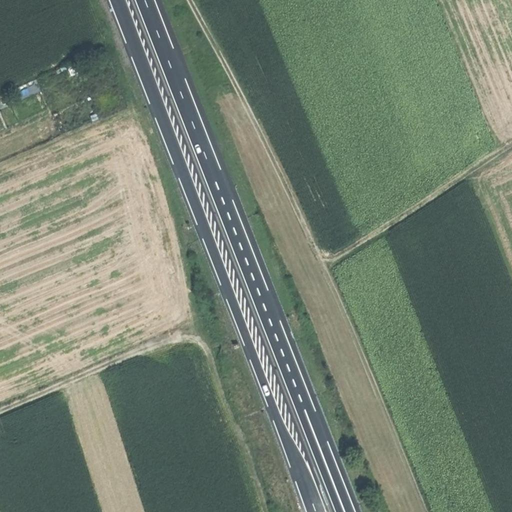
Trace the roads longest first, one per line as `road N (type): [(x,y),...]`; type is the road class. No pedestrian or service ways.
road 1 (track): [(189,0),(320,260),(428,511)]
road 2 (trunk): [(117,0),(315,511)]
road 3 (trunk): [(303,408),(145,0)]
road 4 (track): [(511,143),(320,260)]
road 5 (track): [(266,511),(205,346),(173,339)]
road 6 (track): [(0,414),(173,339)]
